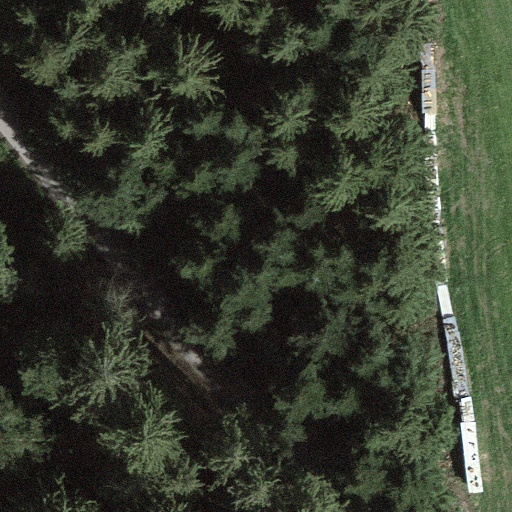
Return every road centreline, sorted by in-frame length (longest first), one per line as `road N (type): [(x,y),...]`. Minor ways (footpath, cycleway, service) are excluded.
road 1 (unclassified): [(372,511),(216,381),(0,128)]
road 2 (track): [(442,0),(429,98),(431,305),(477,484),(470,511)]
